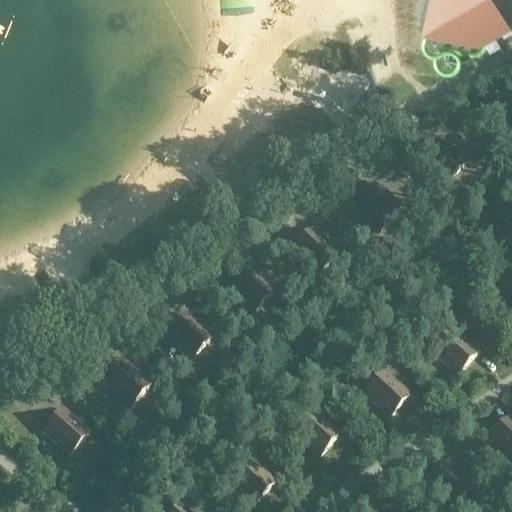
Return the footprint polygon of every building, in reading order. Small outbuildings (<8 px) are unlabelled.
[(511,0),(427,0),(421,27),(483,39),(511,21),(511,0)] [(507,101),(488,122),(506,138),(502,142),(510,149),(511,146),(511,103),(509,103),(507,101)] [(439,145),(420,165),(439,182),(435,186),(443,192),(465,168),(450,154),(450,151),(444,147),(442,147),(439,145)] [(375,188),(356,209),(375,225),(371,229),(379,236),(401,211),(386,197),(386,194),(380,190),(378,190),(375,188)] [(312,233),(294,254),(312,271),(309,275),(316,281),(338,256),(323,243),(323,240),(318,235),(315,235),(312,233)] [(247,273),(228,294),(247,311),(243,315),(250,321),(273,296),(257,283),(257,280),(252,275),(249,276),(247,273)] [(502,296),(511,311),(511,277),(492,291),(497,299),(502,296)] [(185,320),(166,341),(185,357),(181,361),(189,368),(211,343),(196,329),(196,326),(190,322),(188,322),(185,320)] [(440,362),(458,379),(477,358),(475,356),(474,353),(469,348),(467,348),(452,335),(429,359),(436,366),(440,362)] [(124,366),(105,387),(124,404),(120,408),(127,414),(150,390),(134,376),(134,373),(129,369),(126,369),(124,366)] [(372,404),(390,421),(409,400),(407,398),(407,395),(402,391),(399,391),(384,377),(361,402),(368,408),(372,404)] [(63,415),(44,436),(63,452),(59,456),(66,463),(89,438),(74,424),(74,422),(69,417),(66,417),(63,415)] [(302,444),(320,460),(339,439),(337,437),(336,434),(331,430),(329,430),(313,416),(291,441),(298,448),(302,444)] [(508,423),(489,444),(508,460),(504,464),(511,470),(511,424),(511,425),(508,423)] [(237,491),(256,508),(275,487),(272,485),(272,482),(267,477),(264,477),(249,464),(227,489),(234,495),(237,491)] [(444,470),(425,491),(444,508),(440,511),(452,511),(470,493),(454,480),(454,477),(449,472),(446,473),(444,470)]
